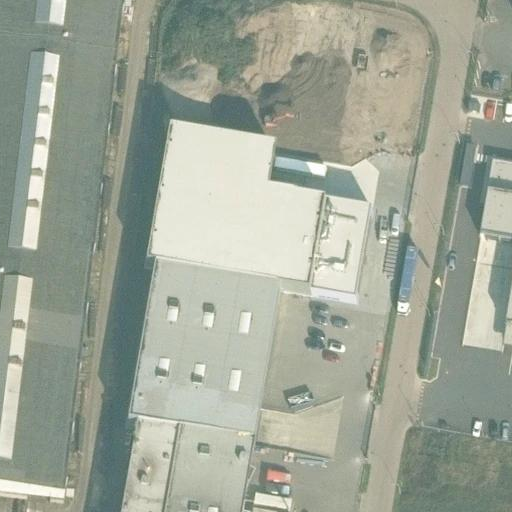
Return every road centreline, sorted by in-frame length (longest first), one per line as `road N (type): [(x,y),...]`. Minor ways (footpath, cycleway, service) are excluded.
road 1 (unclassified): [(459,2),(375,511)]
road 2 (unknown): [(141,0),(78,511)]
